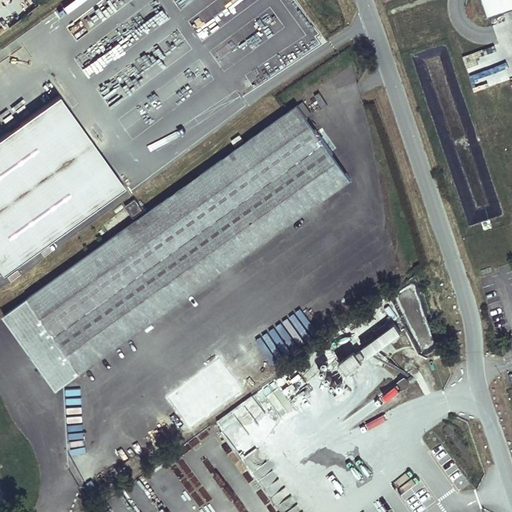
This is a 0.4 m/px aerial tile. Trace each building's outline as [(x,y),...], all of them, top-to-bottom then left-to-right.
[(511,0),(479,0),(488,24),(511,15),(511,0)] [(0,267),(125,185),(62,92),(0,133),(0,267)] [(4,314),(57,389),(351,178),(307,115),(311,112),(304,101),(299,105),(298,103),(4,314)] [(339,358),(347,369),(403,326),(396,316),(339,358)] [(340,398),(353,388),(333,362),(320,371),(340,398)]
